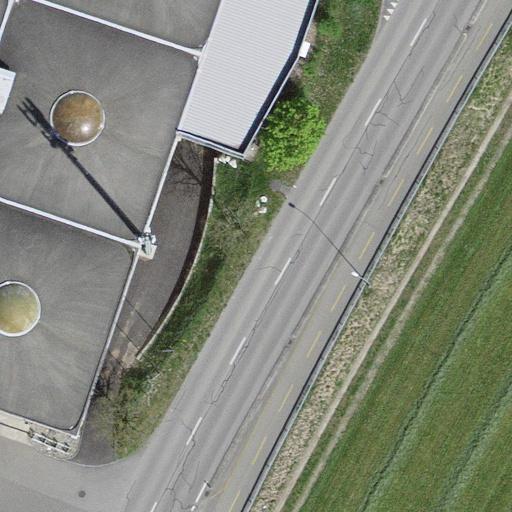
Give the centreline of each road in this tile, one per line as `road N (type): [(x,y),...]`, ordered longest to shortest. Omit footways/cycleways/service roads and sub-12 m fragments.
road 1 (secondary): [(446,0),(174,511)]
road 2 (track): [(511,114),(285,511)]
road 3 (unknown): [(104,511),(12,451),(0,451)]
